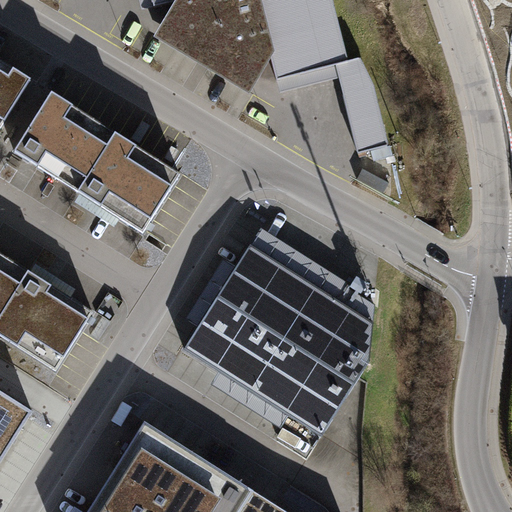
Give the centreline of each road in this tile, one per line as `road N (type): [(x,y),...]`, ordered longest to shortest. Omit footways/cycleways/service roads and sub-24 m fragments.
road 1 (residential): [(248,154),(32,511)]
road 2 (residential): [(248,154),(0,4)]
road 3 (residential): [(490,278),(440,263),(248,154)]
road 4 (unclassified): [(492,259),(490,138),(451,0)]
road 5 (unclassified): [(491,511),(470,441),(490,278)]
